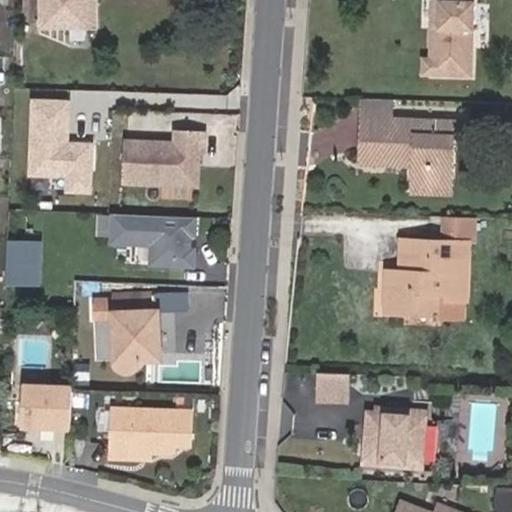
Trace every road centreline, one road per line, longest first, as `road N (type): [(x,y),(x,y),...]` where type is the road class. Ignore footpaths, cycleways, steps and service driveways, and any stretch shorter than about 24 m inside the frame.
road 1 (residential): [(233,511),(270,0)]
road 2 (tertiary): [(0,481),(133,511)]
